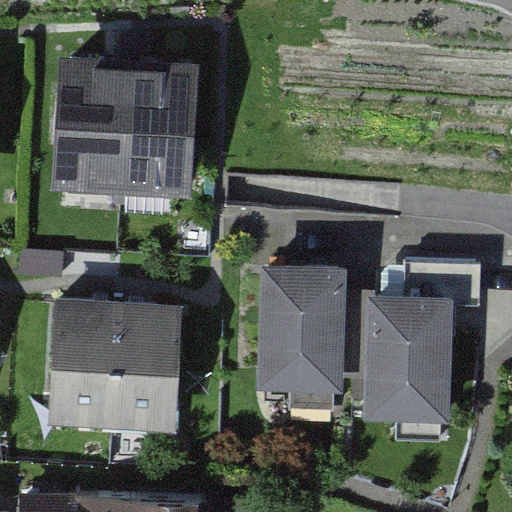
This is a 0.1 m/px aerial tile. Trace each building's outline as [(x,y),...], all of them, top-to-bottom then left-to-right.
[(189,40),(69,42),(71,165),(191,163),(189,40)] [(348,245),(272,247),(275,367),(352,365),(348,245)] [(460,277),(379,279),(382,401),(463,399),(460,277)] [(187,289),(71,281),(62,411),(178,418),(187,289)] [(219,511),(220,482),(30,482),(30,511),(219,511)]
